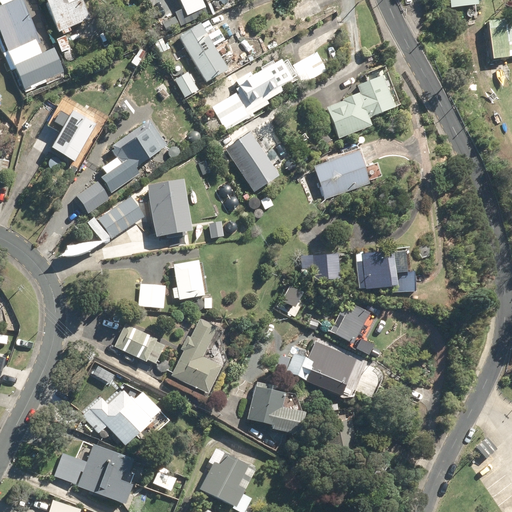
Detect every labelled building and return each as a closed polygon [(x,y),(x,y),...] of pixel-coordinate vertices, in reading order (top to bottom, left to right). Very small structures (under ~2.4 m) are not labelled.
[(40,44),(20,0),(15,0),(0,6),(0,36),(7,53),(4,54),(12,72),(15,70),(24,90),(45,81),(46,84),(63,77),(62,73),(64,73),(53,49),(41,54),(37,46),(40,44)] [(45,0),(46,2),(45,2),(58,33),(61,31),(63,36),(71,32),(69,29),(90,19),(81,0),(45,0)] [(202,0),(179,0),(187,16),(205,7),(202,0)] [(174,18),(162,24),(167,35),(179,28),(174,18)] [(504,20),(484,23),(489,61),(510,58),(504,20)] [(201,75),(194,79),(198,86),(205,82),(206,84),(228,71),(214,47),(225,41),(219,31),(214,33),(208,23),(202,26),(200,24),(179,37),(201,75)] [(70,50),(64,37),(56,41),(61,54),(70,50)] [(317,53),(294,64),(305,84),(327,72),(317,53)] [(511,61),(489,66),(493,87),(511,82),(511,61)] [(276,87),(280,85),(275,78),(280,75),(274,66),(266,70),(265,69),(252,77),(250,73),(236,81),(243,93),(235,99),(244,115),(252,110),(255,114),(268,106),(266,102),(280,95),(276,87)] [(188,74),(175,81),(184,98),(197,91),(188,74)] [(357,87),(360,95),(326,109),(338,140),(371,127),(368,119),(394,108),(381,77),(357,87)] [(233,97),(214,108),(227,131),(246,120),(233,97)] [(59,116),(51,132),(57,136),(50,150),(78,165),(85,151),(82,149),(95,126),(82,118),(81,120),(70,114),(67,120),(59,116)] [(112,147),(113,150),(111,151),(121,165),(101,179),(111,194),(140,175),(135,169),(166,148),(147,122),(112,147)] [(249,134),(225,150),(254,193),(278,177),(249,134)] [(362,156),(374,152),(371,142),(344,151),(345,154),(326,160),(327,163),(314,167),(325,200),(368,186),(367,182),(382,178),(377,164),(366,168),(362,156)] [(308,153),(301,158),(304,163),(312,159),(308,153)] [(0,159),(0,183),(4,184),(9,161),(0,159)] [(194,165),(185,169),(194,191),(203,187),(194,165)] [(182,181),(146,187),(155,239),(191,233),(182,181)] [(255,195),(245,200),(257,220),(266,215),(264,212),(258,201),(255,195)] [(260,201),(264,211),(273,206),(269,197),(260,201)] [(98,220),(111,239),(144,218),(131,198),(98,220)] [(96,221),(89,226),(103,248),(110,243),(96,221)] [(221,224),(209,225),(211,239),(223,237),(221,224)] [(363,252),(355,253),(358,291),(365,290),(365,291),(395,289),(396,294),(417,292),(415,271),(411,271),(409,248),(393,250),(393,252),(363,254),(363,252)] [(338,255),(301,258),(301,270),(314,269),(315,282),(340,280),(338,255)] [(198,261),(173,265),(179,301),(204,297),(198,261)] [(139,285),(138,307),(164,309),(165,287),(139,285)] [(339,327),(334,335),(353,346),(370,314),(351,304),(343,320),(339,318),(336,325),(339,327)] [(181,351),(183,352),(171,377),(174,379),(172,382),(209,400),(227,363),(219,340),(223,332),(199,320),(190,340),(187,338),(181,351)] [(157,340),(126,325),(114,349),(146,364),(148,360),(156,364),(164,347),(155,342),(157,340)] [(361,339),(356,348),(370,357),(375,347),(361,339)] [(293,355),(285,373),(305,382),(305,381),(325,389),(324,391),(340,398),(353,368),(330,358),(333,353),(324,349),(317,365),(293,355)] [(264,389),(266,386),(258,383),(248,421),(272,428),(271,430),(298,437),(304,415),(294,413),(297,402),(294,396),(286,394),(284,395),(264,389)] [(102,399),(82,418),(98,435),(105,428),(124,448),(152,421),(155,424),(163,418),(159,413),(160,412),(142,394),(133,402),(123,391),(108,405),(102,399)] [(335,424),(336,430),(323,432),(327,459),(356,454),(351,422),(335,424)] [(487,439),(476,448),(486,460),(497,450),(487,439)] [(124,484),(134,460),(95,444),(86,465),(63,455),(53,477),(125,507),(133,488),(124,484)] [(233,509),(232,510),(236,511),(245,511),(252,500),(242,496),(255,471),(214,451),(208,464),(212,465),(199,492),(233,509)] [(158,471),(152,484),(163,489),(169,477),(158,471)] [(79,511),(80,510),(53,501),(48,511),(79,511)]
